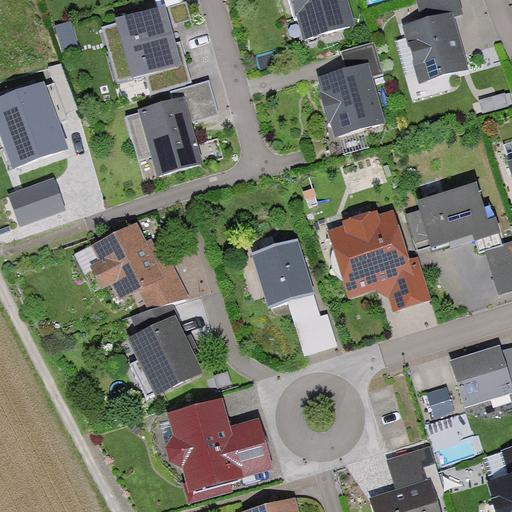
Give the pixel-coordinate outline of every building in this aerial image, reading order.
[(169,0),(160,0),(104,16),(119,70),(137,65),(141,80),(188,67),(169,0)] [(353,32),(344,0),(279,0),(276,1),(289,49),(353,32)] [(414,0),(419,17),(400,22),(419,88),(471,73),(454,15),(464,12),(460,0),(414,0)] [(357,58),(296,75),(312,134),(373,117),(357,58)] [(47,85),(45,82),(0,98),(0,150),(6,148),(14,168),(70,148),(60,122),(68,119),(66,114),(80,109),(63,63),(50,68),(55,82),(47,85)] [(221,114),(209,73),(136,93),(162,185),(215,170),(200,120),(221,114)] [(56,178),(9,195),(20,224),(66,208),(56,178)] [(477,180),(409,201),(424,249),(492,229),(477,180)] [(386,213),(326,229),(346,304),(381,294),(387,313),(427,303),(415,259),(400,264),(386,213)] [(140,297),(147,314),(187,297),(175,270),(156,278),(134,226),(88,245),(97,266),(89,269),(100,294),(111,289),(118,307),(140,297)] [(298,243),(248,256),(263,310),(312,296),(298,243)] [(511,245),(483,252),(493,297),(511,292),(511,245)] [(315,300),(291,307),(306,362),(340,352),(331,318),(321,321),(315,300)] [(137,338),(127,342),(153,400),(199,379),(173,321),(171,317),(167,309),(131,325),(137,338)] [(511,345),(448,363),(463,413),(509,399),(506,391),(511,389),(511,345)] [(430,395),(435,420),(457,415),(453,391),(430,395)] [(212,406),(154,427),(162,450),(156,462),(160,475),(172,478),(183,509),(273,477),(254,424),(223,435),(212,406)] [(461,413),(429,429),(441,454),(473,438),(461,413)] [(390,492),(371,497),(375,511),(437,511),(418,449),(381,461),(390,492)] [(511,511),(511,454),(482,464),(496,511),(511,511)] [(300,511),(295,493),(235,511),(300,511)]
